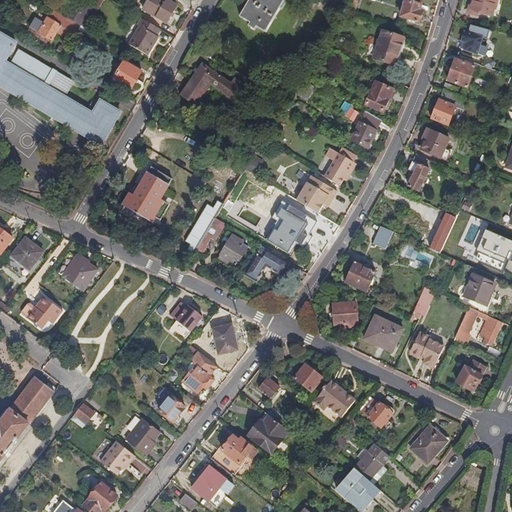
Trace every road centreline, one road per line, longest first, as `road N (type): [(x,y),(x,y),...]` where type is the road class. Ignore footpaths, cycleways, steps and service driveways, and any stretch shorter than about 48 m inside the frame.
road 1 (residential): [(279,326),(377,181),(449,0)]
road 2 (residential): [(68,230),(216,0)]
road 3 (residential): [(279,326),(494,430)]
road 4 (residential): [(279,326),(131,511)]
road 5 (residential): [(68,230),(279,326)]
road 6 (residential): [(0,503),(85,392)]
